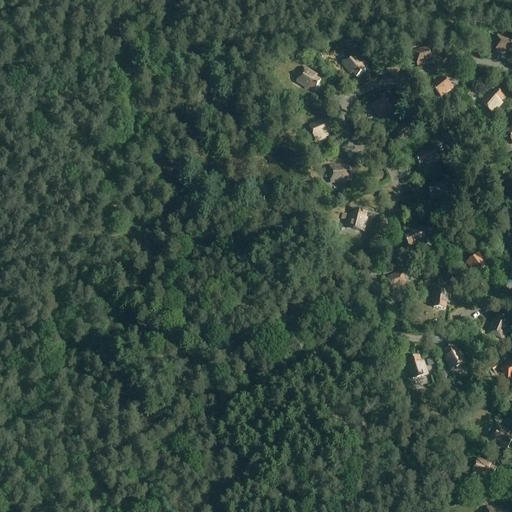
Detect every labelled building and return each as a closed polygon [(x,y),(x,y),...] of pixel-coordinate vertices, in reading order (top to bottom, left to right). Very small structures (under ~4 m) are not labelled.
[(511,53),(511,46),(511,37),(498,36),(496,51),(511,53)] [(367,49),(364,45),(358,49),(361,53),(367,49)] [(417,66),(432,62),(428,47),(413,51),(417,66)] [(304,54),(298,52),(296,58),(302,60),(304,54)] [(357,77),(365,70),(358,61),(360,60),(354,53),(342,63),(351,74),(352,72),(357,77)] [(315,91),(321,81),(312,75),(313,73),(305,69),(297,82),(308,89),(309,87),(315,91)] [(441,98),(453,88),(443,76),(431,86),(441,98)] [(500,102),(504,97),(495,89),(488,98),(487,97),(481,103),(493,114),(501,103),(500,102)] [(472,90),(467,96),(472,100),(477,94),(472,90)] [(380,119),(392,110),(383,97),(371,107),(380,119)] [(333,131),(329,120),(319,125),(318,123),(309,126),(315,141),(328,135),(327,134),(333,131)] [(416,132),(410,122),(401,128),(400,126),(392,131),(400,144),(411,137),(410,136),(416,132)] [(431,165),(439,161),(433,147),(421,152),(422,154),(416,156),(420,167),(430,163),(431,165)] [(339,169),(339,167),(330,167),(331,183),(344,182),(344,180),(351,179),(350,168),(339,169)] [(443,199),(452,197),(448,182),(435,186),(435,188),(429,190),(432,201),(443,198),(443,199)] [(363,232),(366,219),(364,218),(366,212),(354,209),(352,220),(350,220),(348,228),(363,232)] [(420,245),(428,242),(423,227),(410,232),(411,234),(405,236),(409,247),(419,243),(420,245)] [(476,239),(480,245),(484,242),(480,236),(476,239)] [(476,275),(488,266),(479,254),(466,263),(476,275)] [(393,292),(407,286),(401,272),(387,278),(393,292)] [(449,299),(450,290),(434,288),(433,301),(435,302),(434,308),(445,310),(447,299),(449,299)] [(506,327),(509,321),(498,316),(494,326),(492,326),(489,334),(503,340),(508,327),(506,327)] [(451,370),(465,363),(459,351),(457,351),(454,346),(444,351),(449,361),(447,362),(451,370)] [(421,362),(419,356),(408,360),(411,370),(409,371),(412,379),(427,375),(423,362),(421,362)] [(511,362),(509,365),(508,364),(500,369),(509,381),(511,379),(511,362)] [(508,448),(511,441),(511,437),(504,433),(505,431),(498,426),(489,439),(501,446),(502,445),(508,448)] [(492,480),(496,469),(485,465),(486,463),(478,460),(472,474),(485,479),(485,477),(492,480)]
